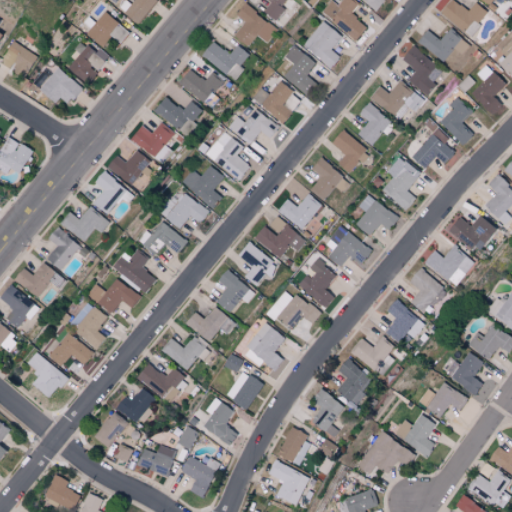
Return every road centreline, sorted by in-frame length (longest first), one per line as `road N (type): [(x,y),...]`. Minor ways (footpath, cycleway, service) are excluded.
road 1 (residential): [(0,510),(422,0)]
road 2 (residential): [(231,511),(275,417),(314,362),(511,130)]
road 3 (tertiary): [(0,253),(210,0)]
road 4 (residential): [(0,388),(112,478),(174,511)]
road 5 (residential): [(412,507),(433,496),(511,397)]
